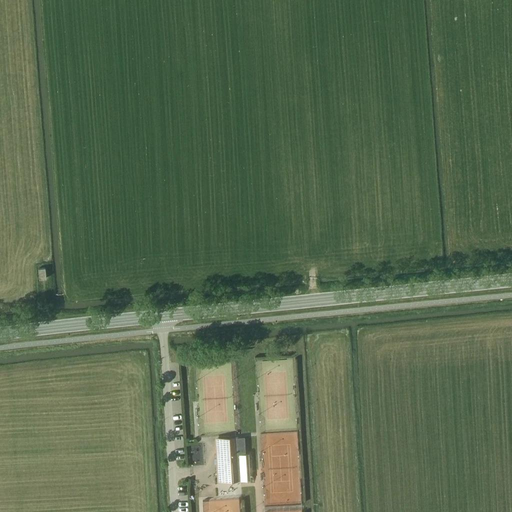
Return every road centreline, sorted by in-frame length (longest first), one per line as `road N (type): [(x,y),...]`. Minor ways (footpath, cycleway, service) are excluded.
road 1 (secondary): [(162,316),(511,281)]
road 2 (unclassified): [(175,511),(162,316)]
road 3 (secondary): [(0,335),(162,316)]
